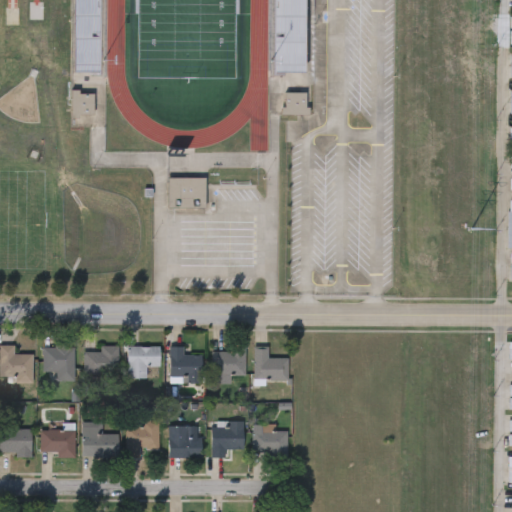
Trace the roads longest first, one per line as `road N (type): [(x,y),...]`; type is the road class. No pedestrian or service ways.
road 1 (tertiary): [(0,314),(511,315)]
road 2 (residential): [(0,480),(263,480)]
